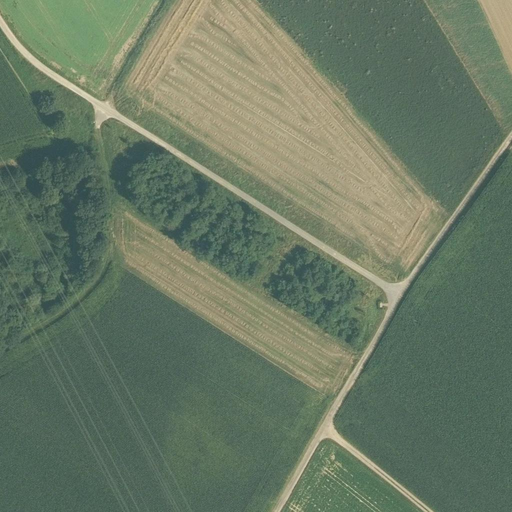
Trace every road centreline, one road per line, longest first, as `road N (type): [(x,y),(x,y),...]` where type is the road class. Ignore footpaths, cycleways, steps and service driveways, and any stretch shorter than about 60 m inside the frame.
road 1 (track): [(511,139),(399,296),(275,511)]
road 2 (track): [(399,296),(104,109)]
road 3 (track): [(0,350),(74,305),(110,257),(104,109)]
road 4 (track): [(104,109),(31,62),(0,16)]
road 5 (track): [(324,428),(427,511)]
road 6 (track): [(104,109),(168,0)]
